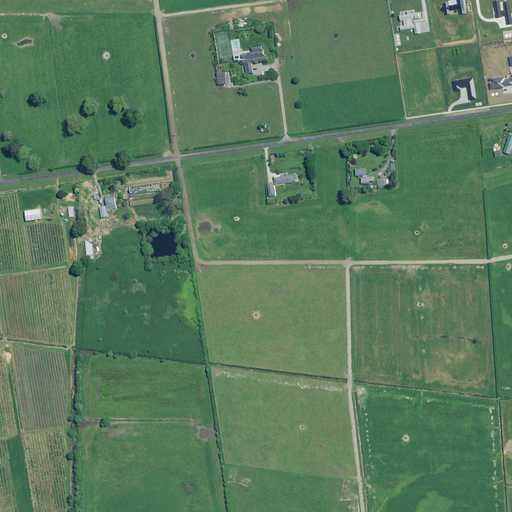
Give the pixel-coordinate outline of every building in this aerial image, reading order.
[(263,56),(262,46),(251,47),(252,52),(242,53),(243,59),(242,59),(243,64),(245,64),(246,74),(253,73),(251,62),(255,62),(255,63),(258,63),(258,61),(268,60),(267,55),(263,56)] [(225,71),(217,72),(219,84),(227,83),(225,71)] [(366,169),(355,169),(356,176),(361,176),(362,184),(369,184),(369,181),(374,181),(373,176),(366,176),(366,169)] [(274,178),(275,184),(287,182),(287,183),(293,183),(293,182),(296,181),(296,178),(297,177),(295,175),(294,176),(293,174),(288,175),(288,174),(285,174),(286,176),(280,176),(280,177),(274,178)] [(385,180),(378,181),(379,189),(386,188),(385,180)] [(276,196),(273,182),(267,183),(270,197),(276,196)] [(162,191),(162,183),(130,187),(131,194),(162,191)] [(117,209),(115,196),(105,198),(107,206),(100,207),(102,218),(109,217),(108,212),(114,211),(113,209),(117,209)] [(42,219),(41,209),(26,211),(27,221),(42,219)] [(90,244),(90,241),(86,241),(87,256),(94,256),(93,244),(90,244)]
